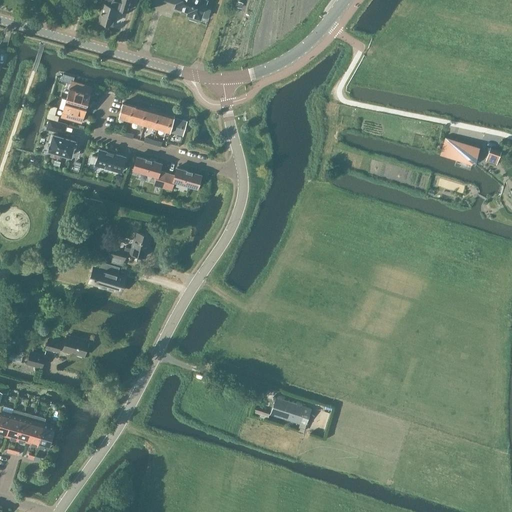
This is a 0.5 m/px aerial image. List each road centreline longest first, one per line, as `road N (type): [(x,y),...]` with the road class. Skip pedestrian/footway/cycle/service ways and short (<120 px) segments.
road 1 (residential): [(59,511),(237,217),(242,175)]
road 2 (tertiary): [(224,80),(0,21)]
road 3 (residential): [(108,95),(97,136),(242,175)]
road 4 (tertiary): [(224,80),(296,54),(345,0)]
